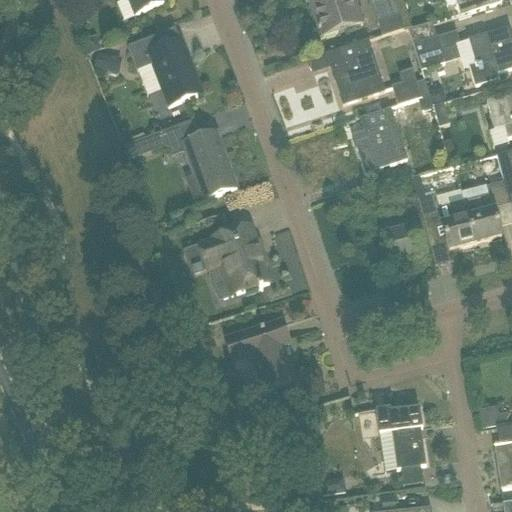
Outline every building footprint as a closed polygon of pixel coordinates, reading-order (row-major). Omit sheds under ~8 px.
[(127,0),(135,19),(166,5),(165,4),(163,5),(160,0),(127,0)] [(316,0),(308,3),(321,41),(363,27),(354,0),(316,0)] [(385,0),(372,2),(376,21),(398,17),(394,0),(385,0)] [(454,0),(461,19),(501,5),(499,0),(454,0)] [(401,18),(377,26),(381,39),(405,32),(401,18)] [(409,32),(413,46),(436,40),(432,26),(409,32)] [(497,83),(496,77),(511,72),(511,39),(509,31),(486,38),(485,37),(468,42),(476,69),(469,71),(475,90),(497,83)] [(185,65),(189,63),(181,43),(162,50),(158,39),(128,50),(136,72),(150,67),(168,111),(202,97),(202,96),(198,97),(185,65)] [(436,40),(413,46),(421,73),(444,67),(436,40)] [(385,95),(368,43),(326,57),(343,109),(385,95)] [(94,72),(119,77),(122,61),(97,56),(94,72)] [(398,109),(417,103),(421,102),(412,72),(399,76),(402,86),(391,89),(398,109)] [(429,99),(421,102),(417,103),(421,115),(433,111),(429,99)] [(486,105),(494,133),(504,131),(507,143),(511,141),(511,99),(504,102),(503,100),(486,105)] [(406,164),(390,112),(360,121),(364,135),(352,139),(365,177),(406,164)] [(205,139),(198,122),(161,135),(170,161),(183,156),(192,179),(185,182),(194,208),(237,192),(216,135),(205,139)] [(127,164),(153,155),(147,140),(122,149),(127,164)] [(511,155),(496,159),(503,185),(509,208),(511,207),(511,212),(511,155)] [(411,182),(416,203),(429,249),(446,244),(448,255),(475,248),(463,206),(438,213),(435,198),(425,200),(420,180),(411,182)] [(488,199),(463,206),(475,248),(501,241),(493,212),(509,208),(503,185),(485,190),(488,199)] [(416,203),(403,206),(405,213),(380,220),(393,270),(420,263),(418,252),(429,249),(416,203)] [(203,222),(199,213),(192,216),(196,225),(203,222)] [(250,230),(199,247),(218,304),(245,295),(245,297),(256,294),(255,291),(258,290),(259,294),(262,293),(261,289),(269,287),(250,230)] [(253,361),(263,393),(293,384),(282,350),(289,347),(282,325),(224,343),(231,367),(253,361)] [(478,413),(482,433),(502,429),(510,418),(508,416),(499,417),(498,410),(478,413)] [(389,436),(395,474),(426,469),(426,468),(424,468),(420,444),(422,443),(421,440),(419,440),(418,432),(422,432),(419,411),(391,415),(390,412),(375,414),(379,437),(389,436)] [(511,447),(494,450),(500,493),(511,491),(511,447)] [(381,498),(382,511),(395,511),(393,497),(381,498)]
